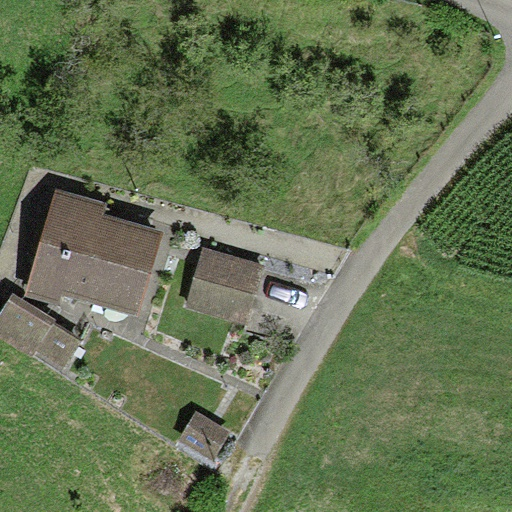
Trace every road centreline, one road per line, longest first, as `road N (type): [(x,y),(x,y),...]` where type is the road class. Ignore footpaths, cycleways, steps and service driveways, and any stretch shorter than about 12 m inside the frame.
road 1 (track): [(223,511),(359,261)]
road 2 (track): [(511,83),(359,261)]
